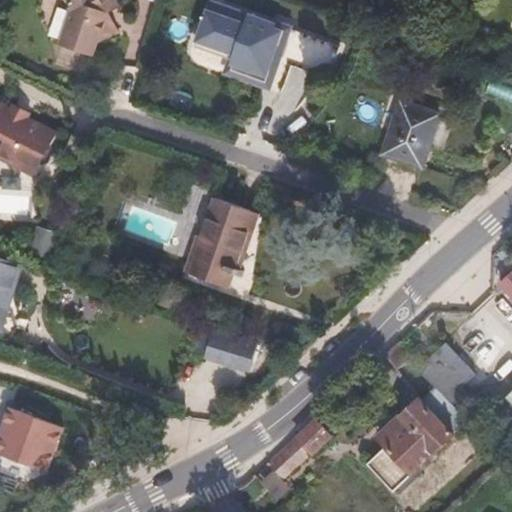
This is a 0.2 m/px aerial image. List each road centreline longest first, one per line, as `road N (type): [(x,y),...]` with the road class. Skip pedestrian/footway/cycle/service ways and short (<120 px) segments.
road 1 (tertiary): [(511,200),(257,435),(205,467)]
road 2 (track): [(0,367),(166,427),(194,445),(205,467)]
